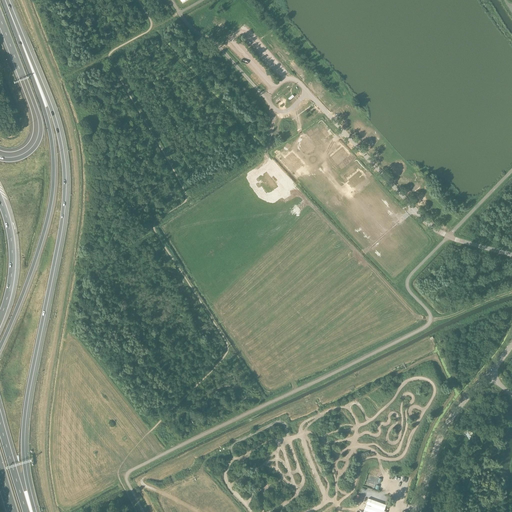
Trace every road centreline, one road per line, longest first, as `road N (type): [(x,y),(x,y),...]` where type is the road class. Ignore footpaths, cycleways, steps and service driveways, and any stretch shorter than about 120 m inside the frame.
road 1 (unknown): [(136,511),(118,477),(123,461),(227,350),(153,229),(186,197),(108,59),(149,29),(138,0)]
road 2 (motorway): [(33,511),(24,414),(64,179),(54,117),(4,0)]
road 3 (unknown): [(51,511),(43,428),(77,173),(66,111),(24,0)]
road 4 (motorway): [(0,346),(33,263),(53,181),(48,125),(4,0)]
road 5 (track): [(338,511),(334,476),(319,454),(322,438),(368,421),(412,378),(424,378),(434,393),(400,456),(386,458),(355,442),(356,431)]
road 6 (track): [(349,492),(340,492),(336,479),(358,436),(378,434),(378,421),(394,413),(387,435),(394,443),(401,399),(407,393),(412,400),(397,451),(357,446)]
road 7 (track): [(252,511),(228,484),(231,445),(274,424),(286,430),(257,469),(263,487),(252,492),(237,457),(269,439),(280,443)]
road 8 (unclassified): [(511,255),(429,224),(307,92)]
road 9 (tertiary): [(417,511),(442,431),(511,342)]
road 10 (motorway): [(0,17),(38,121),(30,148),(0,156)]
road 11 (track): [(357,426),(343,406),(299,428),(320,499),(302,511)]
road 12 (track): [(339,452),(325,453),(321,482),(299,428),(348,447)]
road 13 (motorway): [(0,319),(12,263),(0,199)]
